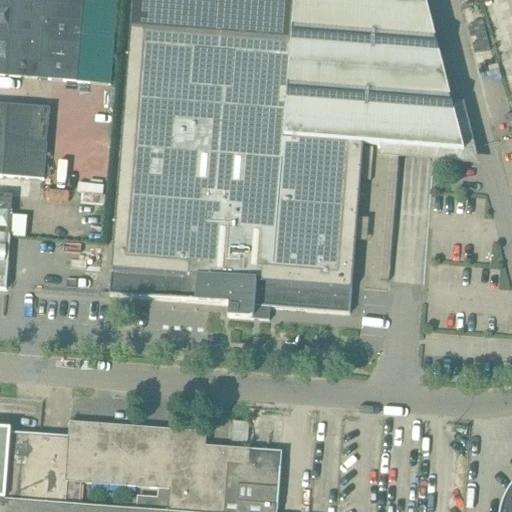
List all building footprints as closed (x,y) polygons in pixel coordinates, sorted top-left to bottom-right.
[(0,0),(0,77),(111,86),(117,0),(0,0)] [(134,0),(110,296),(230,305),(229,319),(254,321),(255,307),(350,315),(353,274),(343,273),(344,253),(355,254),(364,146),(465,153),(427,4),(378,0),(134,0)] [(51,110),(0,106),(0,178),(46,182),(51,110)] [(0,196),(0,289),(6,290),(13,197),(0,196)] [(353,274),(355,254),(344,253),(343,273),(353,274)] [(233,423),(232,443),(248,444),(249,424),(233,423)] [(11,431),(0,430),(0,511),(278,511),(282,454),(206,448),(207,435),(71,425),(69,440),(11,436),(11,431)] [(511,511),(511,489),(511,491),(511,493),(511,503),(503,510),(502,509),(501,511),(511,511)]
